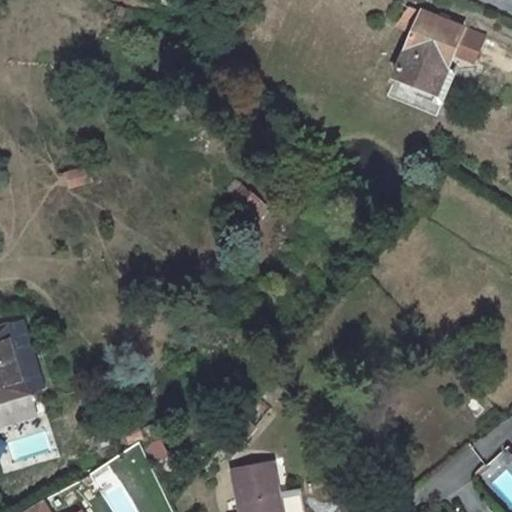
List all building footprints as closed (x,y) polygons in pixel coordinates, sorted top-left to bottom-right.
[(423,12),(409,5),(395,27),(414,37),(398,78),(438,94),(456,50),(465,29),(423,12)] [(484,36),(465,29),(456,50),(475,58),(484,36)] [(0,428),(52,413),(25,322),(0,329),(0,428)] [(233,456),(255,429),(244,420),(223,448),(233,456)] [(153,428),(141,433),(161,474),(173,468),(153,428)] [(282,511),(279,495),(274,465),(234,473),(241,511),(282,511)] [(279,495),(282,511),(304,511),(300,491),(279,495)] [(47,511),(42,503),(26,511),(47,511)]
